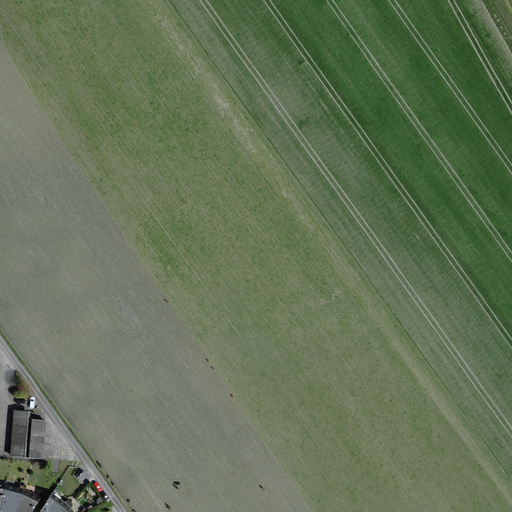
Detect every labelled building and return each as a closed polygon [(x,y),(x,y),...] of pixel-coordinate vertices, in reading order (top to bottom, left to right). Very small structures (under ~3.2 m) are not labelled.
[(29,412),(15,411),(11,455),(26,456),(29,412)] [(46,421),(33,420),(30,456),(43,457),(46,421)] [(4,511),(16,511),(25,490),(6,485),(1,511),(4,511)] [(31,511),(40,497),(25,490),(16,511),(31,511)] [(41,511),(61,511),(68,505),(53,494),(41,511)]
